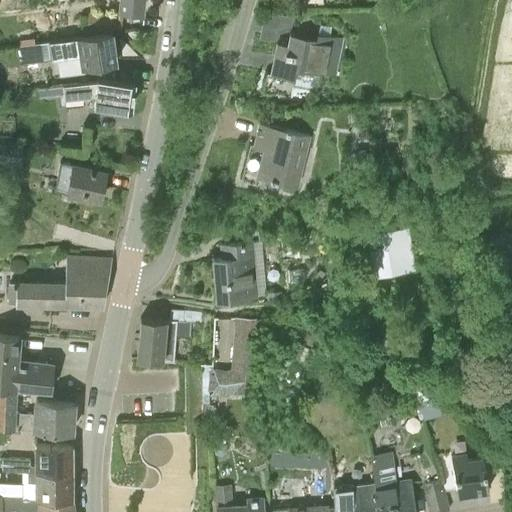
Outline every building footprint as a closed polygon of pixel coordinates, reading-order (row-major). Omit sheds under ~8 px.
[(120,0),(121,8),(141,11),(142,0),(120,0)] [(90,10),(90,22),(114,22),(114,11),(90,10)] [(37,42),(40,61),(53,60),(53,58),(58,57),(61,74),(84,71),(84,66),(116,61),(112,31),(77,36),(77,37),(37,42)] [(316,38),(309,37),(290,33),(288,43),(277,41),(270,73),(290,77),(294,77),(296,67),(335,76),(343,39),(317,34),(316,38)] [(134,81),(114,78),(96,76),(96,80),(63,84),(45,87),(46,96),(64,93),(66,106),(87,102),(93,103),(110,106),(130,109),(134,81)] [(260,122),(254,145),(245,181),(254,184),(257,175),(296,185),(309,135),(260,122)] [(0,143),(0,162),(20,165),(22,145),(0,143)] [(367,163),(366,148),(355,149),(356,154),(351,154),(352,163),(367,163)] [(86,166),(73,164),(58,160),(53,190),(68,193),(80,195),(99,199),(105,170),(86,166)] [(356,185),(353,176),(345,178),(338,181),(341,190),(350,187),(356,185)] [(415,269),(408,226),(367,232),(375,276),(415,269)] [(221,244),(222,257),(213,258),(216,299),(236,297),(257,296),(253,241),(241,243),(221,244)] [(103,304),(112,257),(67,255),(66,280),(17,280),(17,282),(10,282),(9,303),(16,302),(16,304),(103,304)] [(278,301),(281,301),(282,292),(278,291),(268,291),(268,300),(278,301)] [(170,308),(169,320),(177,320),(189,321),(191,322),(201,323),(202,312),(190,310),(170,308)] [(173,361),(177,320),(169,320),(141,317),(136,357),(173,361)] [(256,396),(261,319),(235,317),(232,369),(212,368),(208,373),(208,390),(210,393),(256,396)] [(0,358),(19,359),(21,335),(1,333),(0,333),(0,358)] [(19,366),(19,359),(0,358),(0,425),(72,431),(74,403),(34,400),(33,413),(15,411),(17,387),(50,390),(51,368),(19,366)] [(416,391),(421,411),(423,419),(444,412),(435,383),(415,389),(416,391)] [(396,419),(421,411),(416,391),(390,399),(396,419)] [(213,417),(213,404),(204,404),(204,408),(205,418),(213,417)] [(0,466),(72,470),(72,444),(35,444),(34,465),(29,465),(30,458),(0,456),(0,466)] [(415,511),(410,478),(395,479),(394,472),(392,450),(370,454),(374,482),(373,482),(375,504),(371,504),(370,511),(415,511)] [(488,490),(482,455),(468,457),(466,452),(451,455),(458,495),(488,490)] [(253,465),(254,471),(264,468),(262,462),(253,465)] [(0,491),(72,494),(72,470),(0,466),(0,470),(22,471),(22,480),(0,479),(0,491)] [(435,511),(449,509),(444,489),(441,478),(422,482),(429,511),(435,511)] [(370,511),(371,504),(375,504),(373,482),(333,486),(333,504),(324,504),(325,511),(370,511)] [(246,502),(232,503),(231,484),(215,484),(215,503),(215,511),(267,511),(267,509),(264,509),(263,496),(246,496),(246,502)] [(72,494),(0,491),(0,511),(73,511),(72,498),(72,494)]
